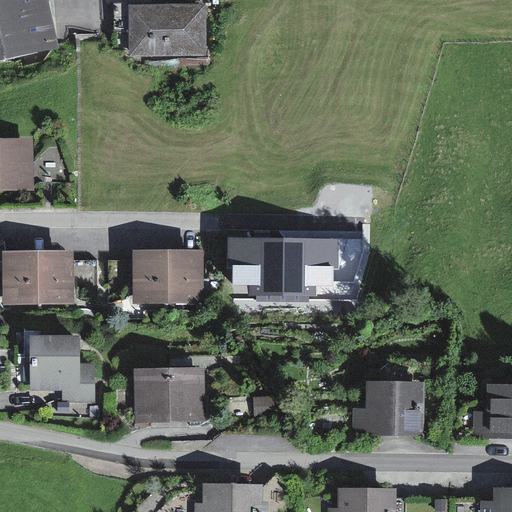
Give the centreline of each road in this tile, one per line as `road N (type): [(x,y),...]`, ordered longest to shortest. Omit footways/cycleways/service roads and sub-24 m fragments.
road 1 (residential): [(0,431),(163,460),(511,465)]
road 2 (residential): [(0,222),(350,223)]
